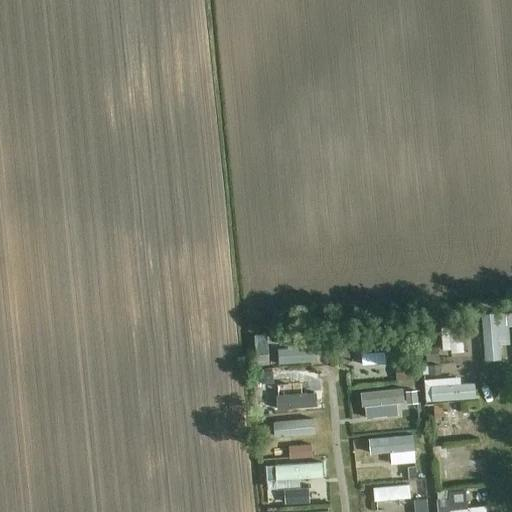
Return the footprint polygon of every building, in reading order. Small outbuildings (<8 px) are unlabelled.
[(480,314),(483,359),(499,358),(498,344),(496,313),(480,314)] [(407,349),(409,361),(426,359),(424,347),(407,349)] [(450,348),(451,369),(467,368),(466,347),(450,348)] [(427,384),(394,386),(396,412),(442,409),(441,391),(427,392),(427,384)] [(277,411),(277,389),(242,390),(242,402),(261,401),(262,411),(277,411)] [(446,446),(445,430),(400,433),(401,449),(446,446)] [(254,463),(281,462),(280,440),(253,441),(254,463)] [(396,464),(412,463),(411,451),(395,453),(396,464)] [(429,469),(446,465),(443,455),(426,459),(429,469)] [(257,469),(258,489),(288,488),(288,467),(257,469)] [(409,488),(448,487),(448,472),(408,474),(409,488)] [(431,511),(484,511),(484,506),(466,508),(449,510),(448,500),(436,501),(430,501),(431,511)]
